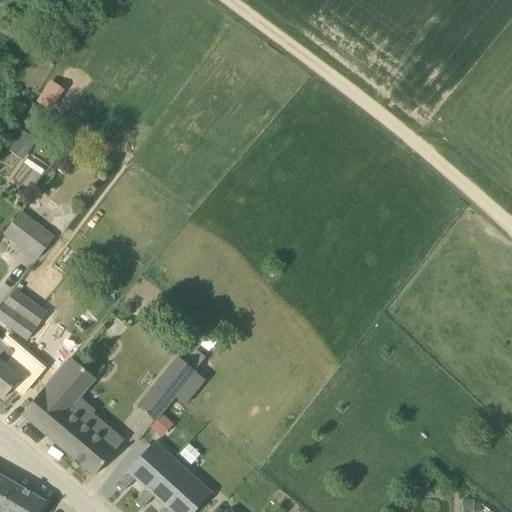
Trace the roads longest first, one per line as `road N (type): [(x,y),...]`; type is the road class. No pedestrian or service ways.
road 1 (track): [(511,228),(388,120),(227,0)]
road 2 (unclassified): [(94,511),(0,434)]
